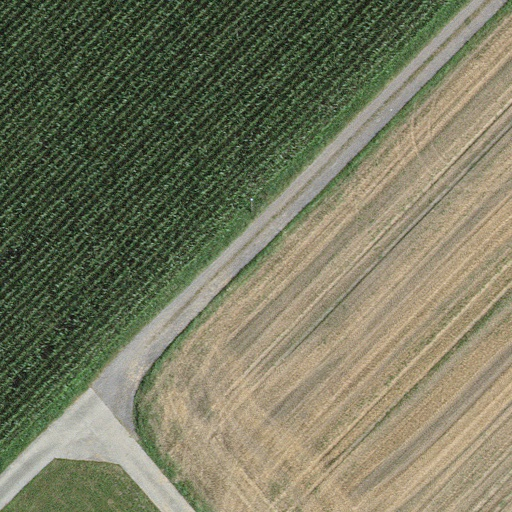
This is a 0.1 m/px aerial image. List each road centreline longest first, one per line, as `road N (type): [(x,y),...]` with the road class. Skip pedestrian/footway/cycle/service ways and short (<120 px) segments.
road 1 (track): [(86,416),(497,0)]
road 2 (track): [(171,511),(86,416)]
